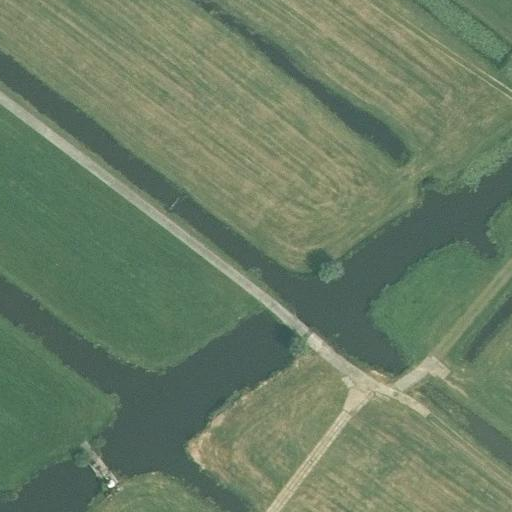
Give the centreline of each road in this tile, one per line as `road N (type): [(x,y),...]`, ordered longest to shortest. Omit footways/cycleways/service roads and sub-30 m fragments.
road 1 (track): [(511,481),(327,356),(0,101)]
road 2 (track): [(511,267),(396,398)]
road 3 (track): [(281,511),(365,384)]
